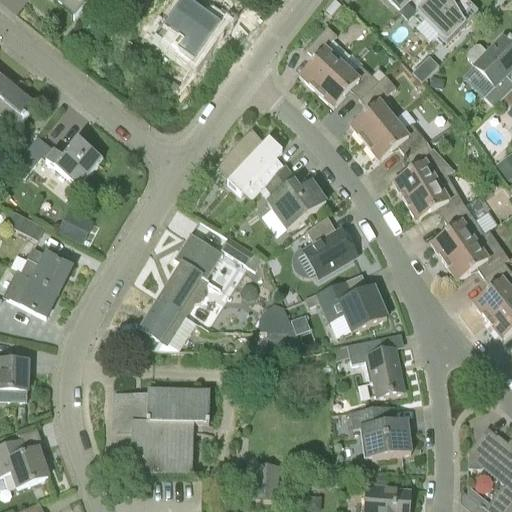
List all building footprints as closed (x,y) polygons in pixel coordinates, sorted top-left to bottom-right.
[(92,0),(52,0),(59,5),(58,6),(62,9),(64,6),(78,18),(92,0)] [(191,69),(218,31),(202,20),(207,13),(189,0),(180,0),(164,22),(167,24),(154,43),(191,69)] [(387,0),(400,13),(412,0),(387,0)] [(464,0),(429,0),(416,14),(447,45),(478,14),(464,0)] [(323,14),(331,20),(340,8),(332,2),(323,14)] [(299,79),(316,95),(350,59),(333,43),(337,39),(328,30),(306,53),(316,62),(299,79)] [(511,47),(511,46),(511,44),(511,43),(509,41),(508,43),(503,39),(487,56),(480,49),(476,49),(468,57),(468,61),(475,67),(473,69),(494,90),(484,101),(494,111),(511,92),(511,84),(506,79),(511,72),(511,47)] [(379,86),(378,85),(360,69),(351,76),(343,68),(351,59),(350,59),(316,95),(334,111),(350,94),(360,103),(379,86)] [(420,87),(438,71),(428,61),(411,77),(420,87)] [(350,129),(364,147),(394,123),(379,105),(396,92),(386,79),(378,85),(379,86),(360,103),(368,114),(350,129)] [(0,107),(13,91),(0,80),(0,107)] [(444,83),(430,81),(429,91),(442,93),(444,83)] [(13,91),(0,107),(0,122),(3,125),(0,128),(0,135),(8,142),(14,134),(15,135),(36,109),(13,91)] [(402,133),(394,123),(364,147),(379,165),(398,150),(406,161),(427,146),(412,127),(402,133)] [(251,205),(251,204),(284,170),(285,170),(276,161),(282,155),(268,142),(264,147),(252,132),(239,144),(227,158),(218,172),(228,184),(226,186),(240,200),(242,197),(251,205)] [(2,164),(12,173),(29,152),(19,143),(2,164)] [(78,192),(99,167),(86,156),(89,153),(78,143),(63,161),(55,155),(46,165),(78,192)] [(393,185),(405,205),(447,180),(447,179),(453,176),(433,154),(432,155),(427,146),(406,161),(413,172),(393,185)] [(29,152),(12,173),(24,183),(41,161),(29,152)] [(507,186),(511,182),(511,157),(495,168),(507,186)] [(284,170),(251,204),(265,193),(273,204),(267,209),(289,236),(326,207),(311,186),(301,193),(284,170)] [(437,213),(443,223),(465,209),(447,180),(405,205),(417,225),(437,213)] [(489,234),(483,238),(470,220),(472,219),(465,209),(443,223),(450,233),(431,247),(444,266),(490,235),(489,234)] [(37,246),(43,232),(13,216),(6,230),(37,246)] [(328,221),(307,235),(314,248),(303,255),(318,282),(358,259),(342,232),(336,236),(328,221)] [(86,236),(68,227),(61,239),(87,252),(100,228),(93,224),(86,236)] [(477,272),(484,282),(504,267),(509,263),(490,235),(444,266),(457,285),(477,272)] [(181,269),(159,304),(185,321),(194,307),(198,304),(201,302),(202,298),(202,293),(207,286),(205,285),(222,258),(191,239),(174,265),(181,269)] [(254,259),(255,257),(229,241),(221,253),(247,269),(255,275),(262,264),(254,259)] [(20,277),(31,283),(58,296),(71,271),(44,258),(32,252),(20,277)] [(511,288),(511,276),(504,267),(484,282),(491,292),(473,306),(487,325),(511,305),(511,295),(509,291),(511,288)] [(362,279),(316,298),(303,304),(307,313),(317,309),(325,328),(344,320),(352,337),(387,322),(379,303),(373,305),(362,279)] [(58,296),(31,283),(24,297),(12,291),(6,302),(45,322),(58,296)] [(147,338),(138,353),(154,353),(159,345),(167,350),(185,321),(159,304),(140,333),(147,338)] [(511,335),(511,305),(487,325),(502,343),(511,335)] [(291,337),(266,337),(266,348),(291,348),(291,337)] [(369,386),(373,385),(377,402),(404,396),(395,353),(383,356),(380,343),(347,350),(350,363),(351,369),(369,365),(371,374),(367,375),(369,386)] [(350,363),(347,350),(335,352),(335,366),(350,363)] [(0,404),(27,405),(28,366),(0,365),(0,404)] [(145,476),(192,477),(193,430),(208,430),(209,395),(148,393),(147,398),(114,397),(113,427),(131,427),(130,461),(143,461),(142,467),(145,467),(145,476)] [(392,411),(351,417),(353,433),(360,432),(365,464),(411,457),(407,424),(394,426),(392,411)] [(49,467),(44,451),(37,432),(18,439),(20,444),(0,450),(0,482),(9,480),(14,493),(48,481),(44,469),(49,467)] [(484,511),(508,511),(511,509),(511,444),(510,443),(508,447),(498,439),(494,443),(484,435),(468,455),(468,473),(481,473),(483,471),(504,488),(488,507),(484,511)] [(279,471),(253,469),(251,504),(278,505),(279,471)] [(408,511),(410,495),(390,494),(390,490),(366,489),(364,511),(408,511)] [(466,489),(466,498),(480,509),(483,511),(484,511),(488,507),(466,489)]
